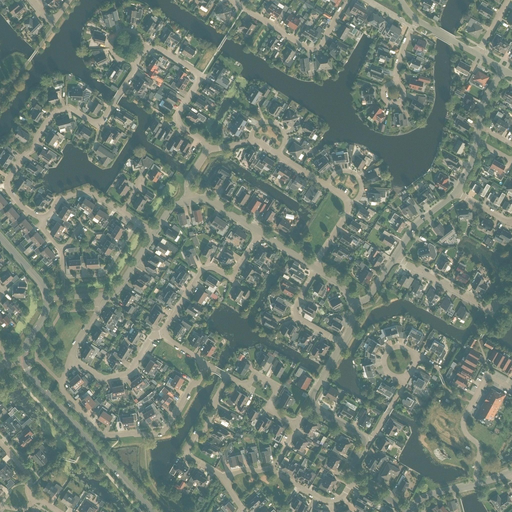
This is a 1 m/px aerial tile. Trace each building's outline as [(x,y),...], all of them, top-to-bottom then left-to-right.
[(209,8),(213,0),(198,0),(199,0),(203,3),(202,4),(209,8)] [(266,12),(271,15),(277,6),(272,3),(273,0),(265,0),(264,1),(267,3),(270,5),(266,12)] [(431,0),(430,0),(425,0),(425,1),(424,1),(423,1),(422,2),(422,4),(422,5),(424,6),(422,9),(426,11),(427,8),(430,9),(433,2),(438,4),(439,1),(438,0),(431,0)] [(488,18),(492,11),(486,7),(487,5),(482,1),(480,5),(483,7),(480,13),(488,18)] [(19,16),(27,9),(21,3),(17,7),(15,3),(8,8),(12,13),(15,11),(19,16)] [(355,15),(361,6),(355,3),(352,9),(349,7),(345,14),(350,17),(352,13),(355,15)] [(230,13),(231,11),(222,5),(216,14),(222,18),(221,19),(227,23),(232,15),(230,13)] [(277,6),(271,15),(277,18),(279,14),(283,16),(289,7),(285,5),(282,9),(277,6)] [(361,6),(355,15),(358,17),(356,20),(362,23),(365,17),(362,15),(366,9),(361,6)] [(141,17),(142,10),(139,9),(139,12),(128,11),(127,21),(135,22),(135,18),(137,17),(137,16),(141,17)] [(289,26),(295,17),(290,14),(292,11),(289,9),(285,15),(288,17),(284,23),(289,26)] [(113,19),(118,18),(117,11),(111,12),(112,13),(108,14),(107,13),(105,14),(105,15),(105,18),(106,23),(107,23),(107,26),(115,24),(113,19)] [(368,22),(374,25),(379,16),(373,13),(370,18),(368,16),(364,23),(366,24),(368,22)] [(385,20),(379,16),(374,25),(379,28),(378,31),(381,33),(385,26),(382,25),(385,20)] [(299,19),(295,17),(289,26),(295,29),(299,23),(301,25),(304,20),(300,17),(299,19)] [(34,34),(42,26),(36,20),(34,23),(30,18),(24,24),(29,28),(28,28),(34,34)] [(158,30),(163,22),(159,19),(155,24),(149,20),(143,29),(148,32),(149,33),(150,33),(151,34),(155,28),(158,30)] [(482,24),(473,19),(469,25),(471,26),(468,32),(477,38),(483,28),(480,27),(482,24)] [(243,30),(249,34),(255,25),(249,21),(247,24),(246,23),(243,21),(239,27),(244,29),(243,30)] [(307,37),(313,29),(310,27),(311,24),(306,21),(301,29),(304,31),(302,34),(307,37)] [(352,32),(354,28),(347,23),(345,26),(342,25),(337,35),(344,39),(349,30),(352,32)] [(390,38),(397,27),(392,24),(389,29),(387,27),(382,35),(387,37),(387,36),(390,38)] [(313,29),(307,37),(312,41),(315,36),(318,38),(323,30),(318,27),(316,31),(313,29)] [(402,30),(397,27),(390,38),(389,40),(392,42),(394,42),(398,44),(400,45),(402,42),(400,41),(403,36),(399,34),(402,30)] [(177,44),(180,38),(174,34),(175,34),(167,29),(165,33),(164,33),(162,37),(160,40),(168,45),(170,40),(177,44)] [(104,45),(106,36),(100,34),(101,31),(94,30),(93,36),(96,37),(94,42),(104,45)] [(493,47),(498,50),(503,41),(500,39),(501,36),(496,34),(493,40),(495,42),(493,47)] [(277,43),(279,40),(274,37),(272,38),(268,44),(268,46),(273,49),(274,48),(279,51),(283,45),(279,43),(277,43)] [(423,51),(422,51),(423,47),(424,48),(427,42),(419,39),(417,44),(416,44),(414,48),(416,50),(415,54),(423,57),(424,55),(424,53),(424,52),(423,51)] [(191,58),(195,52),(186,46),(188,43),(185,41),(181,47),(184,49),(182,53),(185,55),(185,54),(191,58)] [(503,41),(498,50),(504,53),(507,48),(510,50),(511,46),(511,42),(509,44),(503,41)] [(335,56),(336,53),(337,54),(341,48),(345,50),(348,47),(341,43),(339,46),(332,42),(329,49),(331,50),(329,53),(335,56)] [(388,53),(389,50),(379,46),(376,52),(380,54),(379,57),(389,61),(391,55),(387,54),(387,53),(388,53)] [(284,63),(290,67),(294,60),(291,59),(295,52),(289,48),(283,56),(287,58),(284,63)] [(105,62),(108,61),(105,54),(101,56),(100,55),(99,54),(99,50),(92,51),(92,55),(94,54),(95,58),(98,66),(103,64),(103,62),(105,62)] [(317,61),(313,61),(313,65),(314,70),(318,69),(318,70),(318,71),(319,72),(321,72),(322,71),(322,69),(331,68),(330,61),(326,56),(316,57),(317,61)] [(412,62),(410,62),(411,62),(409,63),(410,65),(409,66),(418,69),(420,62),(422,63),(424,59),(417,56),(416,60),(412,59),(412,60),(413,61),(412,62)] [(150,62),(158,67),(160,64),(163,66),(167,61),(161,58),(159,61),(153,57),(150,62)] [(314,70),(313,65),(309,65),(308,58),(300,59),(301,71),(308,70),(309,76),(314,75),(314,70)] [(467,79),(470,74),(468,72),(470,67),(460,61),(456,69),(464,73),(462,76),(467,79)] [(158,67),(150,62),(147,67),(153,71),(150,76),(156,80),(161,84),(163,81),(159,79),(160,77),(156,75),(158,71),(156,70),(158,67)] [(116,80),(123,70),(116,66),(114,70),(111,68),(106,75),(110,78),(111,76),(116,80)] [(226,69),(220,66),(214,75),(220,78),(226,69)] [(381,73),(382,69),(372,66),(370,72),(373,73),(371,77),(381,81),(384,74),(381,73)] [(179,81),(186,85),(189,81),(183,77),(185,74),(180,71),(177,75),(179,76),(177,79),(179,81)] [(484,85),(488,77),(478,72),(476,76),(473,74),(469,81),(473,83),(474,80),(484,85)] [(137,83),(146,88),(148,85),(150,86),(153,81),(146,76),(144,80),(140,78),(137,83)] [(420,90),(422,82),(411,79),(409,87),(420,90)] [(183,90),(186,85),(179,81),(177,84),(173,82),(170,86),(175,89),(177,86),(183,90)] [(146,88),(137,83),(134,88),(137,90),(134,94),(142,99),(146,93),(144,92),(146,88)] [(215,90),(219,92),(221,89),(215,85),(213,88),(207,84),(203,90),(211,96),(215,90)] [(372,101),(372,97),(374,97),(374,90),(371,90),(371,86),(364,87),(365,90),(364,90),(364,97),(366,97),(366,101),(366,104),(372,104),(372,101)] [(262,93),(255,88),(251,95),(250,95),(247,99),(255,104),(257,101),(258,98),(260,99),(262,95),(265,97),(270,90),(265,87),(262,93)] [(72,91),(69,91),(68,91),(68,96),(69,97),(72,97),(71,100),(76,100),(76,99),(82,100),(82,96),(84,96),(87,99),(91,93),(85,90),(84,91),(82,91),(72,91)] [(505,101),(509,103),(511,97),(511,90),(510,90),(509,92),(506,91),(502,98),(505,100),(505,101)] [(58,98),(62,97),(60,91),(56,92),(56,94),(48,96),(50,104),(59,101),(58,98)] [(170,94),(167,99),(174,104),(177,99),(175,97),(177,95),(170,91),(169,93),(170,94)] [(160,102),(163,97),(157,93),(154,98),(160,102)] [(464,109),(470,113),(475,104),(472,102),(474,99),(467,95),(463,102),(466,104),(464,109)] [(100,108),(102,105),(98,102),(100,99),(94,96),(91,101),(94,103),(89,110),(96,114),(100,108)] [(418,101),(414,99),(409,106),(419,113),(424,105),(423,105),(424,101),(425,101),(426,97),(419,96),(418,99),(419,100),(418,101)] [(172,102),(167,99),(165,98),(164,101),(165,102),(162,106),(169,111),(173,106),(170,105),(172,102)] [(210,106),(212,102),(206,99),(204,102),(198,98),(195,104),(203,109),(206,103),(210,106)] [(37,122),(44,112),(39,110),(42,105),(37,101),(33,107),(37,110),(32,118),(37,122)] [(283,111),(288,105),(285,103),(282,107),(275,102),(269,111),(276,116),(280,110),(283,111)] [(381,122),(385,117),(384,116),(384,115),(383,115),(382,115),(380,113),(382,110),(376,105),(369,115),(375,120),(376,118),(381,122)] [(206,117),(204,116),(198,113),(197,115),(190,111),(186,117),(194,122),(197,118),(203,122),(206,117)] [(499,129),(503,121),(500,119),(503,114),(498,111),(493,119),(497,121),(494,126),(499,129)] [(131,123),(134,117),(126,112),(124,116),(118,112),(114,119),(123,124),(126,120),(131,123)] [(235,133),(236,134),(238,135),(240,135),(243,130),(242,129),(244,127),(245,127),(248,122),(246,121),(248,118),(239,112),(235,119),(237,120),(231,130),(235,132),(235,133)] [(297,129),(300,125),(296,122),(295,123),(294,122),(297,117),(289,112),(283,120),(292,125),(293,125),(293,126),(297,129)] [(399,114),(398,113),(394,113),(394,116),(393,117),(394,125),(400,124),(400,127),(408,126),(407,119),(403,119),(402,113),(399,114)] [(466,133),(470,126),(462,122),(464,118),(458,115),(455,120),(459,123),(457,128),(466,133)] [(75,128),(75,127),(74,121),(70,122),(69,117),(64,118),(64,119),(57,121),(60,129),(65,128),(66,131),(67,131),(70,130),(75,128)] [(503,121),(499,129),(504,131),(507,125),(511,127),(511,124),(511,119),(509,118),(506,123),(503,121)] [(154,136),(157,138),(161,132),(158,130),(162,124),(156,120),(150,128),(156,132),(154,136)] [(311,138),(317,130),(311,126),(311,127),(306,124),(302,129),(305,131),(306,131),(307,132),(306,134),(311,138)] [(25,143),(29,135),(20,129),(21,128),(18,127),(16,130),(18,132),(16,136),(21,139),(21,140),(25,143)] [(88,139),(92,132),(89,130),(84,127),(82,129),(79,127),(75,135),(80,137),(81,135),(88,139)] [(163,133),(161,132),(157,138),(160,140),(163,136),(168,140),(173,132),(167,128),(163,133)] [(116,141),(121,133),(116,130),(113,134),(108,130),(105,135),(105,134),(102,138),(109,143),(112,138),(116,141)] [(62,139),(64,136),(58,132),(56,135),(51,131),(45,140),(52,145),(58,137),(62,139)] [(462,150),(465,144),(461,141),(463,138),(456,135),(454,138),(459,140),(453,149),(461,154),(463,150),(462,150)] [(180,148),(184,141),(178,137),(174,143),(171,141),(167,148),(170,150),(173,145),(179,149),(179,148),(180,148)] [(184,141),(180,148),(186,152),(183,156),(186,158),(190,152),(188,150),(191,144),(185,140),(184,141)] [(308,150),(311,144),(304,140),(301,145),(308,150)] [(303,149),(294,143),(289,150),(288,152),(291,154),(291,153),(298,158),(303,149)] [(0,162),(7,167),(14,157),(9,154),(12,150),(6,145),(4,148),(8,150),(0,161),(0,162)] [(110,161),(114,155),(100,147),(96,153),(103,157),(100,162),(106,166),(109,161),(110,161)] [(54,159),(57,155),(50,150),(48,153),(43,150),(38,156),(48,163),(51,157),(54,159)] [(253,159),(257,153),(251,150),(248,154),(246,153),(245,154),(244,156),(244,157),(243,159),(245,161),(247,158),(250,160),(248,164),(252,166),(256,160),(253,159)] [(346,163),(349,162),(347,152),(344,153),(344,154),(336,155),(335,153),(333,152),(331,154),(332,158),(334,159),(335,164),(342,162),(342,164),(346,163)] [(456,171),(460,165),(454,161),(456,158),(448,154),(445,159),(450,162),(448,166),(456,171)] [(368,165),(372,160),(366,156),(364,160),(359,157),(354,165),(361,169),(365,163),(368,165)] [(149,167),(153,161),(147,157),(145,159),(142,160),(142,157),(132,159),(134,165),(132,165),(134,170),(139,169),(138,168),(144,166),(144,165),(145,164),(149,167)] [(270,168),(274,162),(266,157),(262,161),(259,160),(256,165),(262,169),(265,165),(270,168)] [(329,169),(331,167),(322,157),(318,161),(319,163),(315,167),(321,173),(327,168),(329,169)] [(492,176),(495,171),(499,163),(494,159),(491,166),(487,164),(484,170),(487,172),(490,175),(492,176)] [(41,172),(43,168),(37,164),(35,167),(30,163),(26,169),(34,174),(37,169),(41,172)] [(505,166),(499,163),(495,171),(500,174),(498,178),(501,180),(504,174),(501,172),(505,166)] [(156,181),(161,173),(159,171),(161,168),(154,164),(151,168),(154,170),(149,177),(156,181)] [(287,179),(291,172),(282,166),(279,170),(276,168),(272,175),(276,178),(279,174),(282,176),(280,179),(284,182),(286,179),(287,179)] [(377,174),(382,172),(380,167),(373,169),(374,173),(366,175),(369,183),(373,181),(373,182),(379,180),(377,174)] [(211,185),(217,188),(221,182),(224,184),(227,178),(223,175),(220,179),(217,176),(211,185)] [(448,178),(443,175),(440,179),(439,179),(435,185),(438,187),(442,189),(444,190),(448,184),(445,182),(446,180),(447,181),(448,178)] [(123,196),(129,187),(125,184),(127,180),(122,177),(119,182),(122,184),(117,191),(123,196)] [(299,187),(303,189),(307,182),(302,179),(302,180),(297,177),(294,181),(291,179),(287,185),(290,187),(294,190),(298,189),(299,187)] [(29,187),(32,182),(27,179),(25,181),(21,178),(15,186),(21,191),(26,184),(29,187)] [(229,196),(234,188),(231,185),(232,183),(228,180),(225,185),(227,187),(224,193),(229,196)] [(475,184),(472,190),(475,192),(475,191),(480,194),(479,194),(484,197),(490,186),(487,184),(484,189),(475,184)] [(243,205),(249,195),(243,191),(245,188),(242,186),(238,192),(241,194),(237,201),(243,205)] [(315,201),(320,193),(319,192),(320,191),(314,188),(314,189),(311,187),(305,196),(304,195),(302,198),(304,199),(308,202),(311,199),(315,201)] [(422,196),(417,199),(422,205),(425,202),(426,201),(428,203),(434,198),(428,190),(427,188),(420,193),(422,195),(422,196)] [(376,193),(369,193),(369,200),(376,201),(375,202),(380,202),(380,197),(385,197),(386,190),(376,189),(376,193)] [(151,200),(154,195),(148,191),(144,196),(145,196),(143,199),(139,196),(133,206),(140,211),(146,201),(148,198),(151,200)] [(48,204),(54,196),(49,193),(45,199),(41,196),(35,204),(41,208),(45,202),(48,204)] [(499,205),(505,194),(502,193),(499,198),(490,193),(487,199),(490,200),(495,203),(499,205)] [(402,210),(401,211),(404,215),(406,215),(408,213),(410,217),(417,212),(412,206),(415,204),(410,198),(409,196),(403,201),(407,206),(404,209),(403,208),(402,210)] [(85,209),(90,201),(85,198),(82,203),(80,201),(76,207),(78,209),(80,206),(85,209)] [(261,212),(266,204),(263,202),(262,203),(254,198),(248,208),(254,212),(256,209),(258,210),(261,212)] [(263,217),(270,222),(275,213),(272,211),(273,209),(270,207),(274,201),(271,199),(269,202),(265,208),(268,210),(263,217)] [(90,201),(85,209),(90,212),(87,216),(90,218),(94,212),(91,210),(95,205),(90,201)] [(511,212),(511,210),(511,202),(511,205),(505,201),(502,207),(501,207),(502,207),(507,210),(511,212)] [(61,211),(69,215),(72,211),(75,212),(77,210),(71,206),(69,209),(64,206),(61,211)] [(6,208),(0,213),(3,215),(5,213),(9,217),(16,211),(12,207),(8,210),(6,208)] [(372,215),(374,212),(368,208),(367,211),(361,207),(357,213),(365,219),(369,213),(372,215)] [(94,212),(90,218),(93,220),(94,217),(99,220),(104,212),(99,209),(96,214),(94,212)] [(196,221),(202,220),(200,209),(193,211),(194,217),(191,218),(193,225),(197,224),(196,221)] [(469,213),(469,209),(458,210),(458,217),(464,217),(464,220),(473,219),(472,212),(469,213)] [(16,211),(9,217),(13,221),(10,224),(12,226),(17,221),(15,219),(20,216),(16,211)] [(63,222),(69,226),(71,223),(66,220),(69,215),(61,211),(58,216),(65,220),(63,222)] [(104,212),(99,220),(104,223),(102,226),(105,228),(109,222),(106,220),(109,215),(104,212)] [(187,225),(190,225),(189,219),(186,219),(185,213),(178,214),(180,225),(187,223),(187,225)] [(392,218),(389,221),(395,225),(393,228),(400,232),(405,223),(400,220),(402,218),(395,213),(392,218)] [(286,232),(291,225),(282,219),(284,216),(281,215),(278,220),(281,221),(277,226),(286,232)] [(214,230),(217,227),(221,219),(216,216),(214,220),(211,218),(207,224),(212,227),(211,228),(214,230)] [(17,221),(12,226),(14,228),(18,225),(22,229),(29,223),(25,219),(19,224),(17,221)] [(227,223),(221,219),(217,227),(220,229),(217,232),(223,235),(227,228),(225,227),(227,223)] [(492,235),(495,230),(492,228),(494,224),(490,222),(484,219),(482,222),(481,223),(480,223),(478,223),(477,225),(477,227),(478,228),(480,229),(482,229),(483,228),(484,227),(488,229),(486,232),(492,235)] [(117,225),(114,230),(121,234),(124,230),(120,227),(121,224),(115,220),(114,223),(117,225)] [(365,229),(367,226),(360,221),(358,224),(352,220),(348,227),(357,232),(360,226),(365,229)] [(54,227),(61,232),(64,227),(67,229),(69,226),(63,222),(62,225),(57,222),(54,227)] [(29,223),(22,229),(26,233),(23,236),(26,238),(31,233),(29,231),(33,227),(29,223)] [(438,235),(437,236),(442,242),(454,232),(449,226),(444,230),(440,224),(434,229),(438,235)] [(179,233),(181,230),(179,227),(175,225),(172,229),(173,229),(172,231),(168,228),(165,234),(174,240),(178,234),(177,234),(178,232),(179,233)] [(61,232),(54,227),(51,232),(55,235),(54,237),(60,241),(61,238),(58,237),(61,232)] [(242,241),(246,235),(241,231),(242,231),(238,228),(234,233),(231,231),(227,238),(232,241),(235,237),(242,241)] [(106,235),(112,239),(113,236),(118,239),(121,234),(114,230),(111,234),(108,233),(106,235)] [(390,247),(394,240),(389,237),(390,234),(384,230),(382,233),(386,236),(382,241),(390,247)] [(508,242),(511,235),(503,230),(501,233),(498,232),(494,239),(499,242),(501,238),(508,242)] [(31,233),(26,238),(28,240),(30,238),(34,242),(41,236),(37,232),(33,235),(31,233)] [(355,242),(357,238),(352,235),(350,237),(344,234),(340,240),(348,245),(352,239),(355,242)] [(104,245),(112,249),(115,244),(110,242),(112,239),(106,235),(104,238),(107,240),(104,245)] [(41,236),(34,242),(38,246),(34,250),(36,252),(41,248),(39,246),(45,241),(41,236)] [(196,236),(192,238),(196,247),(200,245),(196,236)] [(488,238),(485,245),(492,248),(495,241),(488,238)] [(178,249),(174,246),(168,242),(166,246),(160,242),(156,248),(164,254),(167,249),(170,251),(175,254),(178,249)] [(428,247),(419,249),(420,252),(418,252),(419,257),(421,257),(422,259),(431,256),(431,257),(434,259),(436,254),(434,245),(429,243),(428,246),(428,247)] [(109,254),(112,249),(104,245),(101,249),(98,248),(96,250),(102,254),(104,251),(109,254)] [(215,252),(217,247),(213,245),(211,247),(207,245),(202,254),(208,257),(212,251),(215,252)] [(41,248),(36,252),(38,255),(41,252),(44,257),(51,251),(47,246),(43,250),(41,248)] [(367,252),(374,257),(370,263),(377,267),(380,261),(381,262),(383,258),(377,255),(379,252),(371,246),(367,252)] [(341,251),(335,247),(331,253),(336,256),(334,259),(339,263),(342,259),(340,258),(342,254),(345,256),(346,254),(347,255),(349,252),(343,248),(341,251)] [(193,256),(197,254),(194,248),(188,250),(190,254),(185,256),(189,265),(195,263),(193,256)] [(264,257),(267,253),(260,248),(257,252),(254,257),(257,259),(255,262),(261,266),(266,259),(264,257)] [(229,265),(234,258),(231,256),(233,253),(227,249),(225,252),(226,253),(220,262),(226,265),(227,263),(229,265)] [(275,254),(270,250),(268,253),(269,254),(267,257),(271,259),(272,259),(273,259),(274,257),(273,256),(276,258),(278,256),(275,254)] [(51,251),(44,257),(48,261),(46,263),(48,266),(50,263),(53,261),(51,259),(55,255),(51,251)] [(448,265),(449,262),(443,258),(446,254),(442,252),(438,258),(442,260),(438,268),(444,271),(445,269),(447,270),(448,270),(449,270),(450,268),(450,267),(449,266),(448,265)] [(92,259),(93,268),(99,267),(98,262),(101,262),(101,255),(98,255),(98,258),(92,259)] [(149,262),(155,266),(156,265),(159,267),(161,263),(162,263),(164,260),(155,255),(154,258),(151,256),(148,261),(149,262)] [(84,263),(83,256),(80,256),(80,259),(75,260),(75,269),(81,268),(81,263),(84,263)] [(93,268),(92,259),(87,259),(86,256),(83,256),(84,263),(87,263),(87,268),(93,268)] [(75,269),(75,260),(69,260),(69,257),(66,257),(66,264),(69,264),(69,269),(75,269)] [(153,272),(156,267),(155,266),(149,262),(145,267),(148,269),(146,271),(152,275),(154,272),(153,272)] [(368,266),(361,262),(359,266),(362,268),(360,271),(363,272),(358,279),(366,284),(367,283),(373,274),(366,270),(368,266)] [(456,278),(459,280),(459,279),(465,283),(469,276),(462,272),(465,266),(460,263),(456,270),(459,272),(456,278)] [(300,281),(304,274),(297,270),(298,267),(293,264),(290,269),(294,272),(291,276),(300,281)] [(180,271),(178,275),(186,280),(189,274),(184,271),(185,268),(180,265),(177,270),(180,271)] [(257,275),(261,270),(254,266),(252,269),(248,266),(242,275),(249,280),(254,273),(257,275)] [(14,283),(19,278),(16,275),(13,277),(8,272),(1,279),(6,284),(11,280),(14,283)] [(483,292),(487,286),(482,283),(484,280),(479,278),(481,274),(477,272),(473,278),(476,280),(472,287),(478,291),(479,290),(483,292)] [(137,280),(144,284),(145,285),(147,282),(149,283),(152,278),(145,274),(143,276),(140,275),(137,280)] [(182,285),(186,280),(178,275),(176,278),(173,276),(170,281),(176,284),(177,281),(182,285)] [(210,286),(208,289),(213,293),(217,287),(214,285),(218,280),(209,275),(205,283),(210,286)] [(408,278),(403,275),(399,283),(408,288),(413,278),(409,276),(408,278)] [(291,297),(295,289),(289,285),(290,283),(284,279),(282,285),(285,287),(283,292),(291,297)] [(418,284),(419,282),(415,279),(411,286),(414,288),(412,291),(418,294),(417,296),(420,298),(423,293),(420,292),(423,287),(418,284)] [(137,280),(136,280),(133,285),(135,286),(134,289),(141,293),(142,291),(141,290),(144,284),(137,280)] [(315,291),(313,293),(317,295),(317,294),(322,297),(326,290),(324,288),(325,286),(319,283),(315,291)] [(26,288),(26,284),(19,284),(19,288),(13,287),(13,296),(23,297),(24,288),(26,288)] [(168,291),(166,294),(173,299),(177,294),(171,290),(173,288),(168,285),(165,289),(168,291)] [(247,297),(251,291),(246,288),(244,291),(237,287),(231,297),(239,301),(243,295),(247,297)] [(213,293),(208,289),(206,288),(204,292),(200,289),(197,293),(198,293),(194,299),(201,303),(204,305),(206,302),(203,300),(206,296),(211,299),(215,294),(214,293),(213,293)] [(433,292),(434,290),(430,288),(427,295),(429,296),(428,299),(434,303),(438,296),(433,292)] [(125,297),(133,302),(135,298),(138,301),(141,296),(136,293),(134,296),(128,292),(125,297)] [(170,304),(173,299),(166,294),(164,297),(161,295),(160,297),(159,297),(157,300),(163,304),(165,301),(170,304)] [(281,314),(286,306),(282,303),(284,300),(278,296),(274,303),(276,304),(273,309),(281,314)] [(133,302),(125,297),(122,302),(127,305),(125,309),(132,314),(136,308),(131,305),(133,302)] [(339,299),(336,300),(335,297),(328,301),(330,304),(331,303),(336,311),(340,309),(339,306),(342,304),(339,299)] [(448,301),(450,299),(446,297),(440,306),(449,311),(447,314),(451,316),(454,311),(451,309),(454,304),(448,301)] [(15,303),(13,305),(8,300),(3,305),(9,312),(7,315),(10,318),(12,316),(10,313),(15,309),(17,311),(20,308),(15,303)] [(155,312),(153,315),(160,320),(164,314),(160,312),(162,308),(155,304),(151,310),(155,312)] [(200,314),(203,309),(197,305),(196,308),(190,304),(186,311),(194,316),(196,312),(200,314)] [(314,313),(317,308),(310,304),(308,306),(306,305),(302,311),(310,315),(309,316),(313,318),(316,313),(314,313)] [(464,310),(465,308),(461,306),(457,313),(459,315),(458,317),(465,320),(469,313),(464,310)] [(122,313),(116,309),(113,313),(109,310),(106,315),(116,321),(117,322),(122,313)] [(272,330),(276,323),(271,319),(273,316),(266,312),(263,318),(267,320),(264,325),(268,327),(267,327),(272,330)] [(6,325),(11,321),(6,315),(4,318),(0,313),(0,323),(1,325),(4,322),(6,325)] [(110,324),(108,328),(113,331),(115,327),(114,327),(116,323),(116,321),(106,315),(103,320),(110,324)] [(157,325),(160,320),(153,315),(151,318),(148,316),(144,321),(146,322),(145,324),(150,327),(151,325),(153,323),(157,325)] [(339,331),(342,325),(339,324),(341,321),(341,322),(343,319),(337,316),(335,318),(334,317),(331,322),(333,323),(331,327),(339,331)] [(179,324),(173,332),(179,336),(185,328),(189,330),(193,323),(184,317),(181,322),(183,323),(182,325),(179,324)] [(134,329),(131,334),(139,338),(140,336),(141,336),(143,333),(138,330),(140,328),(133,323),(131,326),(131,328),(134,329)] [(284,326),(281,332),(287,336),(289,333),(293,336),(291,339),(294,341),(298,334),(295,332),(298,328),(290,324),(288,328),(284,326)] [(396,325),(390,327),(393,337),(397,335),(399,338),(402,338),(403,332),(401,332),(402,326),(396,325)] [(95,332),(103,337),(106,332),(107,333),(109,330),(102,326),(101,329),(98,327),(95,332)] [(381,338),(385,343),(388,341),(388,338),(393,337),(390,327),(384,328),(386,335),(381,338)] [(403,331),(403,332),(402,338),(406,339),(408,337),(412,339),(418,330),(412,327),(410,332),(403,331)] [(418,330),(412,339),(417,342),(416,344),(419,346),(425,337),(422,335),(423,333),(418,330)] [(103,337),(95,332),(92,337),(95,339),(93,341),(99,345),(101,343),(100,342),(103,337)] [(190,343),(190,344),(191,343),(193,344),(193,345),(196,347),(200,342),(203,344),(206,339),(208,336),(202,332),(200,337),(195,334),(190,343)] [(123,339),(124,341),(129,344),(131,341),(135,344),(136,344),(138,341),(137,340),(139,338),(131,334),(129,333),(126,337),(124,337),(123,339)] [(300,341),(298,344),(304,348),(308,351),(312,344),(308,342),(312,336),(305,333),(303,337),(301,336),(298,340),(300,341)] [(472,347),(476,340),(472,337),(468,345),(472,347)] [(210,356),(215,347),(213,346),(215,343),(208,338),(205,343),(208,345),(203,352),(210,356)] [(368,344),(377,349),(379,345),(382,345),(385,343),(381,338),(376,342),(371,339),(368,344)] [(434,352),(440,343),(434,340),(431,346),(428,344),(425,349),(428,351),(430,349),(434,352)] [(494,344),(490,342),(487,340),(484,345),(492,349),(494,344)] [(128,346),(129,344),(124,341),(122,344),(124,345),(121,350),(128,354),(130,352),(131,352),(132,349),(128,346)] [(324,355),(329,346),(323,343),(319,350),(315,348),(312,354),(317,356),(319,352),(324,355)] [(440,343),(434,352),(439,354),(438,357),(442,359),(446,353),(442,351),(445,346),(440,343)] [(92,355),(94,356),(97,351),(98,352),(100,349),(91,344),(90,347),(87,345),(84,350),(92,355)] [(368,358),(375,359),(376,355),(374,353),(377,349),(368,344),(365,349),(369,352),(368,358)] [(471,349),(468,355),(477,360),(480,354),(471,349)] [(90,357),(92,355),(84,350),(81,355),(84,356),(82,359),(90,364),(93,359),(90,357)] [(127,356),(128,354),(121,350),(118,354),(114,351),(112,355),(117,358),(119,360),(121,357),(125,360),(127,357),(127,356)] [(489,359),(494,362),(499,353),(494,350),(489,359)] [(270,364),(274,357),(267,353),(266,356),(261,353),(256,361),(264,366),(267,362),(270,364)] [(494,363),(499,366),(505,356),(499,353),(494,362),(494,363)] [(116,361),(117,358),(112,355),(110,354),(108,358),(112,360),(109,365),(116,369),(117,367),(118,367),(120,364),(116,361)] [(464,360),(474,366),(477,360),(468,355),(464,360)] [(505,369),(509,361),(511,359),(505,356),(499,366),(505,369)] [(364,372),(374,369),(373,364),(375,363),(375,359),(368,358),(367,365),(362,366),(364,372)] [(150,360),(147,364),(155,369),(157,367),(159,368),(162,364),(157,360),(155,363),(150,360)] [(279,377),(284,368),(278,365),(280,362),(276,360),(273,366),(276,368),(273,373),(279,377)] [(464,367),(471,371),(474,366),(464,360),(461,366),(464,367)] [(247,370),(250,365),(243,361),(237,371),(244,375),(247,370)] [(154,372),(155,369),(147,364),(145,369),(149,372),(148,375),(153,378),(156,373),(154,372)] [(306,388),(311,379),(304,375),(306,371),(299,367),(295,374),(299,377),(299,376),(301,377),(297,384),(305,389),(305,388),(306,388)] [(472,372),(471,371),(464,367),(461,371),(459,369),(456,374),(459,376),(462,378),(464,375),(469,378),(472,372)] [(175,377),(173,379),(181,384),(184,379),(179,376),(181,374),(173,369),(171,372),(174,373),(172,375),(175,377)] [(375,381),(380,377),(378,374),(375,374),(374,369),(364,372),(366,378),(372,376),(375,381)] [(413,382),(414,383),(415,383),(413,386),(414,387),(412,391),(418,394),(419,392),(423,395),(425,390),(423,389),(429,379),(428,379),(430,376),(421,371),(418,375),(419,375),(416,381),(415,380),(414,380),(413,381),(413,382)] [(78,374),(74,378),(80,385),(82,383),(85,386),(89,383),(84,376),(82,378),(78,374)] [(140,376),(136,379),(141,387),(143,385),(145,387),(149,384),(146,379),(143,381),(140,376)] [(467,381),(462,378),(459,376),(457,379),(454,378),(451,383),(457,387),(459,384),(464,387),(467,381)] [(373,383),(374,384),(375,385),(376,385),(377,385),(378,384),(379,385),(376,391),(381,394),(386,385),(382,382),(383,380),(380,377),(375,381),(373,383)] [(81,386),(74,378),(69,382),(73,386),(70,388),(75,394),(78,391),(77,390),(81,386)] [(141,387),(136,379),(131,383),(134,387),(132,389),(136,395),(139,393),(138,392),(140,391),(139,389),(141,387)] [(181,384),(173,379),(172,382),(169,380),(166,385),(172,388),(174,386),(179,389),(181,384)] [(123,385),(118,386),(120,395),(123,395),(123,398),(129,397),(127,390),(124,391),(123,385)] [(386,385),(381,394),(389,398),(396,387),(393,386),(391,387),(386,385)] [(120,395),(118,386),(112,387),(114,393),(111,394),(112,400),(117,399),(117,396),(120,395)] [(158,394),(162,397),(169,403),(173,399),(168,395),(170,393),(164,387),(158,394)] [(337,394),(339,391),(331,387),(329,389),(326,394),(325,396),(329,398),(329,399),(330,399),(333,401),(334,399),(335,399),(337,394)] [(496,391),(491,388),(489,393),(488,396),(486,399),(483,403),(481,407),(482,407),(481,409),(480,409),(475,418),(488,425),(493,417),(505,395),(500,392),(499,393),(496,391)] [(287,407),(292,398),(286,395),(288,392),(284,389),(280,395),(283,397),(280,403),(287,407)] [(81,401),(85,405),(92,399),(90,397),(93,394),(89,390),(83,395),(85,397),(81,401)] [(234,401),(237,403),(242,394),(237,391),(232,399),(230,397),(226,403),(231,405),(234,401)] [(248,397),(242,394),(237,403),(241,405),(238,409),(243,412),(246,407),(244,405),(248,397)] [(409,409),(408,411),(412,414),(415,409),(412,408),(416,401),(413,400),(415,397),(412,396),(411,398),(407,396),(405,400),(405,399),(404,399),(403,399),(402,400),(402,401),(403,402),(404,402),(402,405),(409,409)] [(165,407),(169,403),(162,397),(160,399),(158,397),(154,401),(159,406),(161,403),(165,407)] [(94,401),(92,399),(85,405),(89,409),(93,405),(95,407),(100,403),(96,399),(94,401)] [(352,415),(355,411),(345,405),(346,404),(343,402),(339,407),(343,409),(341,413),(350,418),(352,414),(352,415)] [(153,403),(146,407),(148,411),(153,419),(157,416),(154,411),(157,410),(153,403)] [(101,414),(98,419),(103,422),(108,414),(105,412),(107,410),(102,407),(99,412),(101,414)] [(371,407),(369,409),(379,415),(380,412),(371,407)] [(255,419),(258,413),(252,409),(248,417),(253,420),(251,424),(254,426),(258,420),(255,419)] [(362,409),(359,414),(362,416),(358,422),(365,427),(366,426),(368,427),(370,427),(371,424),(370,423),(368,421),(370,418),(365,415),(367,411),(362,409)] [(153,419),(148,411),(145,413),(144,410),(139,413),(142,419),(145,417),(148,422),(153,419)] [(224,412),(220,418),(223,419),(221,424),(227,427),(230,422),(229,422),(231,419),(234,420),(237,415),(232,412),(230,415),(224,412)] [(110,415),(108,414),(103,422),(107,425),(110,420),(113,421),(116,416),(112,413),(110,415)] [(128,417),(129,426),(134,426),(134,420),(137,420),(136,413),(131,414),(131,417),(128,417)] [(129,426),(128,417),(128,414),(125,414),(119,415),(118,415),(117,422),(123,421),(123,427),(129,426)] [(18,422),(19,422),(16,418),(12,421),(9,417),(3,423),(10,432),(13,429),(16,432),(22,427),(21,425),(18,422)] [(267,428),(271,420),(265,417),(262,423),(259,422),(255,428),(260,431),(263,426),(267,428)] [(29,418),(21,425),(22,427),(23,428),(31,421),(29,418)] [(306,426),(314,431),(316,428),(319,429),(321,424),(315,421),(314,424),(309,421),(306,426)] [(402,426),(393,421),(392,424),(390,422),(385,431),(387,433),(386,435),(388,436),(389,434),(392,435),(396,428),(400,430),(402,426)] [(280,434),(283,428),(277,424),(273,432),(277,435),(274,439),(279,442),(282,435),(280,434)] [(314,431),(306,426),(303,431),(308,433),(307,436),(313,440),(315,435),(313,433),(314,431)] [(28,436),(32,433),(28,428),(23,432),(25,435),(19,441),(23,446),(31,439),(28,436)] [(228,433),(222,429),(220,432),(214,429),(211,435),(215,437),(213,440),(219,444),(221,440),(219,439),(222,435),(225,437),(228,433)] [(341,442),(339,444),(347,449),(350,444),(345,441),(347,439),(341,435),(338,439),(341,442)] [(377,447),(384,451),(389,443),(392,445),(394,441),(386,436),(384,439),(382,438),(377,447)] [(297,442),(305,447),(307,444),(310,445),(312,441),(306,437),(304,440),(300,437),(297,442)] [(305,447),(297,442),(294,447),(299,450),(297,452),(304,456),(306,452),(304,449),(305,447)] [(36,460),(41,465),(48,459),(42,452),(46,449),(42,444),(35,450),(37,453),(33,457),(36,460)] [(345,454),(347,449),(339,444),(338,447),(335,446),(332,450),(338,454),(340,451),(345,454)] [(215,454),(218,449),(212,446),(210,448),(205,445),(201,452),(210,456),(212,452),(215,454)] [(255,453),(258,452),(256,446),(250,447),(251,452),(248,453),(250,462),(256,461),(255,453)] [(268,454),(271,453),(270,447),(265,448),(265,451),(261,452),(263,462),(270,460),(268,454)] [(241,454),(235,456),(237,465),(244,463),(242,457),(245,456),(244,450),(240,450),(241,454)] [(332,458),(330,460),(338,465),(341,460),(336,457),(338,455),(332,451),(329,456),(332,458)] [(230,467),(237,465),(235,456),(228,457),(227,453),(224,454),(226,461),(229,460),(230,467)] [(380,465),(386,456),(380,453),(376,460),(371,456),(368,461),(369,461),(366,465),(373,469),(377,463),(380,465)] [(281,469),(286,472),(291,464),(288,462),(289,459),(285,457),(281,463),(284,464),(281,469)] [(335,470),(338,465),(330,460),(329,463),(326,462),(323,466),(329,470),(331,467),(335,470)] [(176,470),(180,472),(183,466),(184,464),(179,461),(176,466),(173,465),(169,472),(174,475),(176,470)] [(293,465),(291,464),(286,472),(291,474),(294,470),(296,471),(300,465),(296,463),(293,465)] [(397,476),(400,470),(388,463),(381,476),(388,480),(392,473),(397,476)] [(7,479),(13,473),(6,465),(3,468),(1,465),(0,465),(0,475),(2,474),(7,479)] [(188,469),(183,466),(180,472),(178,474),(182,476),(181,478),(185,481),(188,476),(185,474),(188,469)] [(302,481),(307,473),(304,471),(305,468),(301,466),(297,472),(300,473),(298,478),(302,481)] [(195,481),(198,482),(202,476),(203,474),(198,471),(195,477),(192,475),(186,485),(191,487),(195,481)] [(307,473),(302,481),(307,484),(310,479),(313,480),(316,474),(312,472),(310,474),(307,473)] [(328,476),(326,481),(334,485),(336,481),(332,478),(333,475),(327,472),(326,475),(328,476)] [(403,493),(409,483),(403,480),(405,476),(402,475),(398,482),(401,484),(397,489),(403,493)] [(207,479),(202,476),(198,482),(197,484),(200,486),(198,490),(203,492),(206,486),(204,485),(207,479)] [(9,483),(6,485),(9,488),(14,483),(11,479),(8,482),(9,483)] [(181,492),(186,483),(182,481),(179,486),(176,484),(174,488),(181,492)] [(331,490),(334,485),(326,481),(324,483),(321,483),(319,487),(325,490),(326,488),(331,490)] [(58,493),(62,488),(56,484),(54,487),(48,483),(44,490),(52,495),(55,491),(58,493)] [(75,507),(80,498),(75,495),(73,498),(66,493),(61,501),(67,504),(66,505),(69,507),(71,504),(75,507)] [(358,500),(357,500),(364,504),(366,501),(370,503),(373,498),(365,493),(363,496),(360,494),(357,500),(358,500)] [(511,502),(507,495),(507,496),(501,500),(497,495),(498,495),(490,500),(491,500),(499,511),(505,507),(505,506),(511,502)] [(262,506),(267,501),(262,496),(259,500),(256,497),(247,505),(252,510),(257,506),(260,504),(262,506)] [(298,510),(302,502),(296,498),(294,503),(291,501),(288,507),(293,509),(294,508),(298,510)] [(364,505),(364,504),(357,500),(357,501),(354,506),(360,510),(358,511),(364,511),(362,510),(365,505),(364,505)] [(454,511),(459,511),(460,511),(459,505),(456,506),(454,500),(448,502),(450,510),(454,509),(454,511)] [(96,511),(98,508),(94,506),(94,505),(92,503),(91,504),(87,501),(84,506),(83,506),(79,511),(95,511),(96,511)] [(228,511),(231,511),(235,509),(229,502),(224,506),(223,505),(221,507),(224,511),(228,511),(229,511),(228,511)] [(308,511),(306,511),(308,506),(302,503),(298,511),(299,511),(308,511)]
